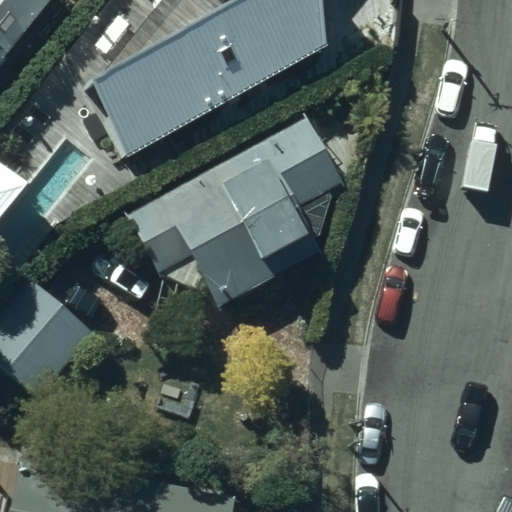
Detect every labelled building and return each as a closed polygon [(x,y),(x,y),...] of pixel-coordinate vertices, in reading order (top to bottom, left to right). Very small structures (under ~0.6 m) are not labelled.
[(0,0),(0,61),(49,3),(45,0),(0,0)] [(310,0),(329,15),(341,0),(310,0)] [(344,195),(308,126),(122,222),(158,291),(204,302),(211,316),(321,260),(313,246),(344,195)] [(0,312),(0,376),(37,404),(86,340),(18,289),(0,312)] [(230,511),(233,502),(15,464),(7,511),(230,511)]
